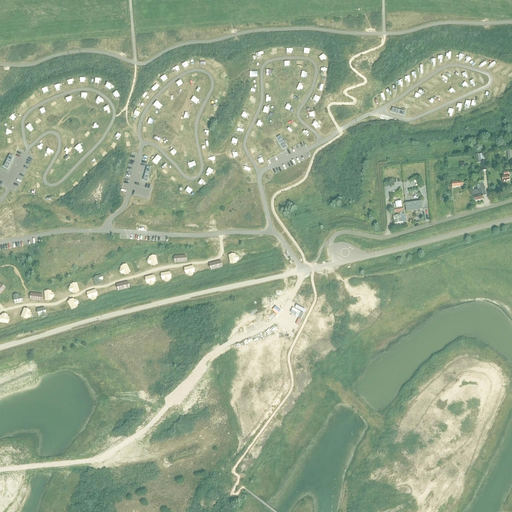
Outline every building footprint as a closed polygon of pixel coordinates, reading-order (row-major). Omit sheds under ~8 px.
[(285,144),(281,135),(280,135),(277,137),(283,148),(286,146),(285,144)] [(5,164),(4,165),(8,167),(13,157),(10,155),(9,155),(5,164)] [(503,175),(503,177),(502,177),(503,184),(507,183),(506,181),(510,180),(509,176),(508,176),(507,175),(509,175),(509,172),(504,173),(504,175),(503,175)] [(486,195),(485,189),(484,184),(480,185),(481,189),(473,191),(471,192),(473,201),(475,201),(483,199),(482,196),(486,195)] [(422,209),(421,201),(405,203),(406,211),(422,209)] [(393,204),(395,213),(403,212),(402,205),(401,203),(396,204),(393,204)] [(403,215),(403,212),(395,213),(393,214),(395,224),(402,222),(403,221),(403,222),(405,221),(404,214),(403,215)] [(23,367),(20,369),(25,378),(25,377),(27,375),(28,376),(29,376),(31,374),(27,367),(26,368),(25,367),(26,366),(25,364),(22,366),(23,367)] [(12,370),(6,373),(11,383),(12,383),(11,382),(14,381),(14,382),(15,381),(17,380),(14,373),(13,373),(12,372),(13,372),(12,370)] [(22,451),(10,458),(15,465),(26,459),(27,450),(22,451)] [(16,478),(9,481),(16,493),(22,490),(16,478)] [(10,490),(3,494),(10,507),(15,504),(16,503),(10,490)]
